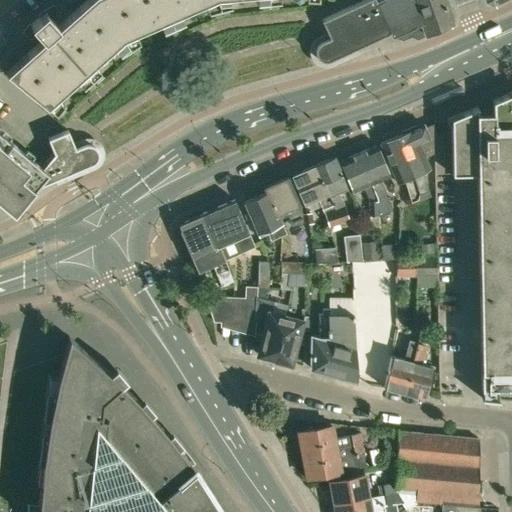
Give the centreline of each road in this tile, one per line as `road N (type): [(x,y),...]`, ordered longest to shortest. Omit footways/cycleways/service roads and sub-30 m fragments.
road 1 (secondary): [(479,36),(369,80),(229,119),(78,215)]
road 2 (secondary): [(94,239),(196,177),(490,59)]
road 3 (secondary): [(277,511),(94,239)]
road 4 (residential): [(511,418),(377,403),(246,372)]
